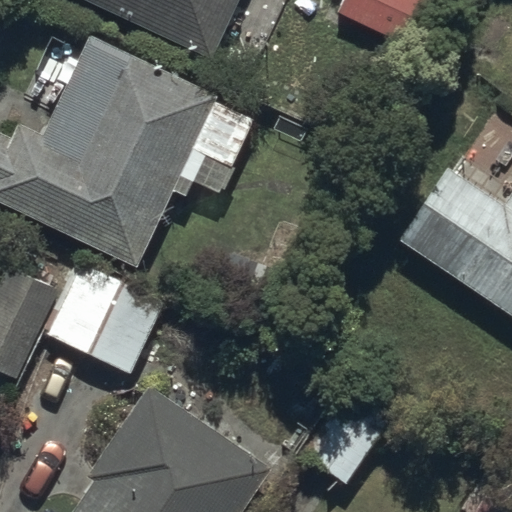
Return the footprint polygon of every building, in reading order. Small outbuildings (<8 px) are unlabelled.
[(83,0),(207,57),(233,0),(83,0)] [(345,0),(339,11),(400,40),(411,18),(418,22),(428,0),(345,0)] [(0,133),(0,202),(133,265),(168,190),(181,196),(187,183),(211,195),(247,118),(209,100),(212,93),(84,33),(38,131),(11,118),(3,135),(0,133)] [(442,164),(392,238),(511,320),(511,186),(501,204),(442,164)] [(0,372),(13,378),(65,267),(13,243),(0,271),(0,372)] [(73,272),(42,332),(126,374),(157,314),(73,272)] [(234,511),(266,463),(141,382),(83,472),(89,476),(66,511),(234,511)] [(344,483),(388,413),(345,386),(301,455),(344,483)]
